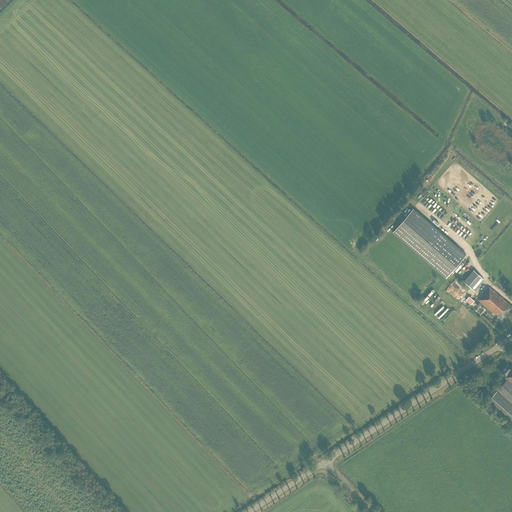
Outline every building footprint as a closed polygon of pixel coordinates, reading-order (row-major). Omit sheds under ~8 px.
[(466,255),(413,209),(393,232),(446,278),(466,255)] [(473,270),(463,281),(474,291),(484,280),(478,275),(473,270)] [(509,310),(511,307),(489,287),(478,300),(494,314),(495,313),(498,316),(497,317),(501,320),(509,310)] [(471,305),(474,301),(478,296),(475,294),(471,298),(469,296),(466,300),(471,305)] [(481,315),(485,310),(480,306),(476,311),(481,315)] [(508,423),(511,418),(511,368),(508,364),(501,372),(506,377),(505,378),(507,380),(486,403),(508,423)]
